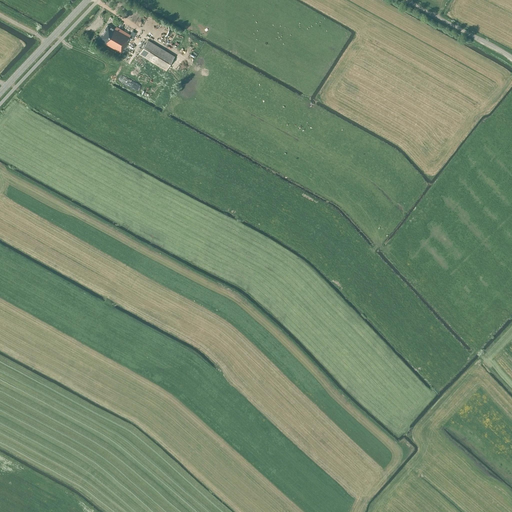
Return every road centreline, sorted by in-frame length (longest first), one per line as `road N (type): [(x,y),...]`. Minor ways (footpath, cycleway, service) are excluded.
road 1 (unclassified): [(511,73),(385,0)]
road 2 (secondary): [(0,92),(87,0)]
